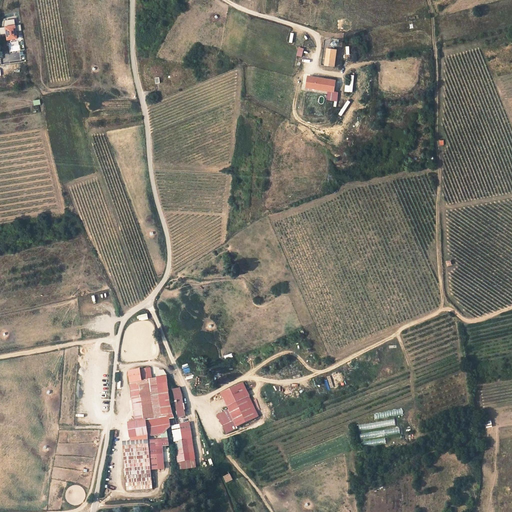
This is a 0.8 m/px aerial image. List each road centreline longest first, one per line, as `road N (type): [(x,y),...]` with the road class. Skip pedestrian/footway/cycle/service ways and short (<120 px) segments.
road 1 (track): [(150,299),(194,399),(289,352),(324,371),(438,310),(428,0)]
road 2 (unclassified): [(93,511),(122,324),(169,267),(135,69),(132,0)]
road 3 (track): [(270,511),(224,447),(205,397)]
